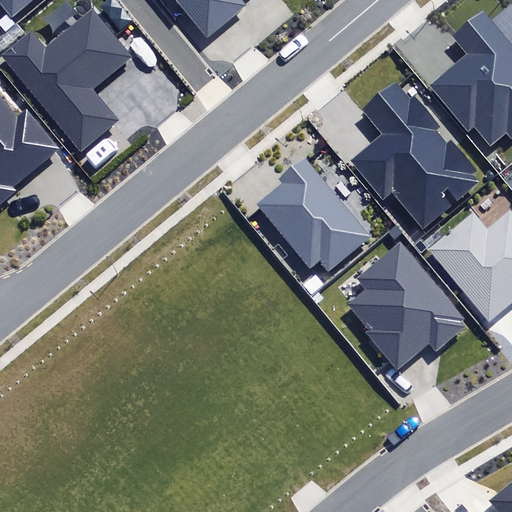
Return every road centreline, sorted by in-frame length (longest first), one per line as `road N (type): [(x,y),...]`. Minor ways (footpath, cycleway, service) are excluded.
road 1 (residential): [(0,314),(382,0)]
road 2 (residential): [(347,511),(511,403)]
